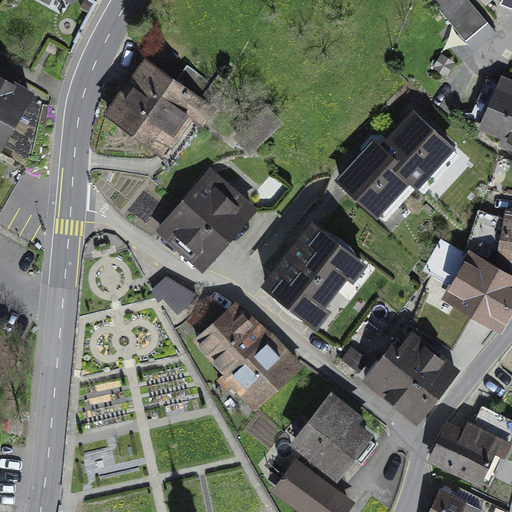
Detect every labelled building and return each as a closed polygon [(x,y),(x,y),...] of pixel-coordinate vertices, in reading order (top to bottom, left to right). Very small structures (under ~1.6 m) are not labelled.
[(461,0),(433,0),(429,4),(464,49),(486,32),(461,0)] [(511,0),(498,0),(492,15),(511,23),(511,0)] [(196,96),(145,59),(108,109),(159,146),(196,96)] [(0,151),(32,94),(0,76),(0,72),(1,71),(0,70),(0,151)] [(511,81),(502,77),(484,122),(507,132),(504,139),(511,142),(511,81)] [(392,160),(412,177),(418,182),(452,143),(415,111),(387,142),(399,153),(392,160)] [(381,211),(412,177),(392,160),(399,153),(387,142),(379,135),(342,177),(381,211)] [(251,211),(208,174),(157,230),(200,268),(251,211)] [(511,211),(508,211),(498,263),(511,265),(511,211)] [(314,221),(265,280),(311,317),(359,258),(314,221)] [(511,303),(511,275),(443,239),(428,267),(454,281),(447,294),(501,324),(511,303)] [(199,334),(214,351),(247,321),(232,304),(199,334)] [(247,321),(214,351),(236,375),(273,342),(251,317),(247,321)] [(399,340),(372,374),(420,413),(456,369),(413,334),(405,344),(399,340)] [(273,342),(236,375),(258,399),(295,365),(273,342)] [(361,421),(325,396),(295,439),(338,470),(362,437),(354,431),(361,421)] [(459,432),(446,426),(429,464),(476,484),(489,454),(501,459),(508,444),(462,424),(459,432)] [(352,511),(354,510),(292,465),(270,495),(293,511),(352,511)] [(464,511),(467,507),(437,493),(427,511),(464,511)]
